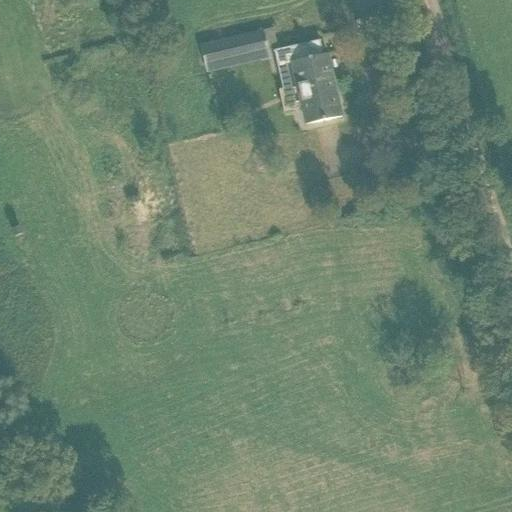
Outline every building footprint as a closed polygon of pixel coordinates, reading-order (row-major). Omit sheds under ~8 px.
[(0,52),(27,47),(21,13),(0,17),(0,52)] [(199,46),(204,65),(267,50),(262,30),(199,46)] [(318,37),(273,48),(277,66),(289,63),(304,125),(319,121),(339,117),(322,44),(320,45),(318,37)] [(138,59),(94,68),(104,114),(148,105),(138,59)] [(390,131),(382,133),(384,141),(391,139),(390,131)] [(376,163),(367,165),(369,174),(378,171),(376,163)] [(151,219),(177,213),(165,167),(140,173),(151,219)] [(19,227),(11,230),(14,238),(21,235),(19,227)]
